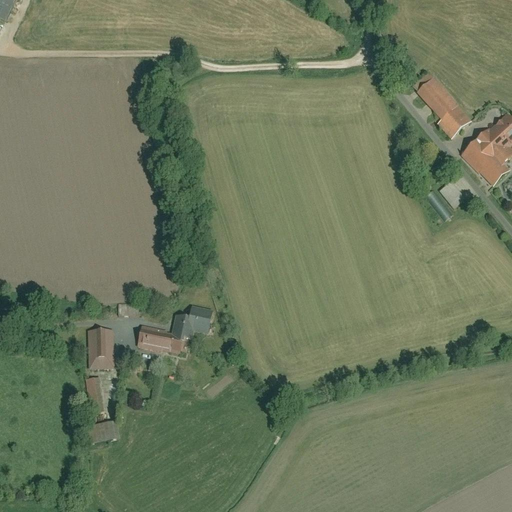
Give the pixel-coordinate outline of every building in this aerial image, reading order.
[(0,0),(0,19),(10,25),(23,0),(0,0)] [(440,81),(420,98),(442,124),(434,131),(447,146),(455,140),(456,141),(476,125),(440,81)] [(510,173),(500,163),(511,152),(511,119),(510,117),(463,160),(491,191),(510,173)] [(454,189),(441,198),(454,216),(468,207),(454,189)] [(121,308),(121,320),(145,320),(145,308),(121,308)] [(180,319),(176,335),(146,329),(142,348),(184,357),(187,343),(197,345),(199,335),(214,338),(218,316),(197,312),(195,322),(180,319)] [(90,334),(91,374),(117,373),(116,333),(90,334)] [(86,385),(89,419),(107,417),(104,383),(86,385)] [(118,438),(115,422),(87,427),(89,443),(118,438)]
